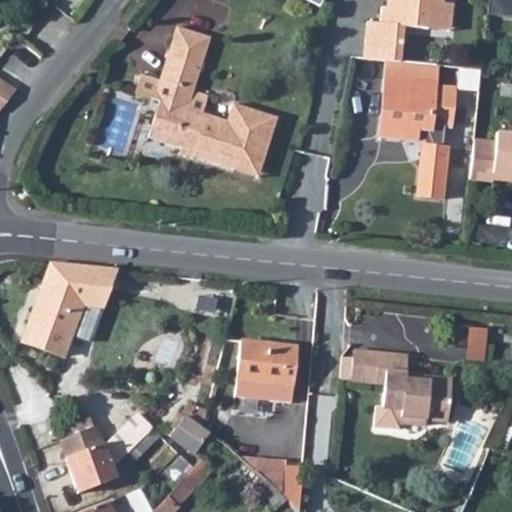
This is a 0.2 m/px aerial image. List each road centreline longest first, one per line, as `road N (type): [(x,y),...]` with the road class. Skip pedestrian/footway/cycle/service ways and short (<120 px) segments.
road 1 (tertiary): [(0,236),(511,286)]
road 2 (unknown): [(336,268),(316,491),(321,511)]
road 3 (residential): [(0,155),(40,87),(115,0)]
